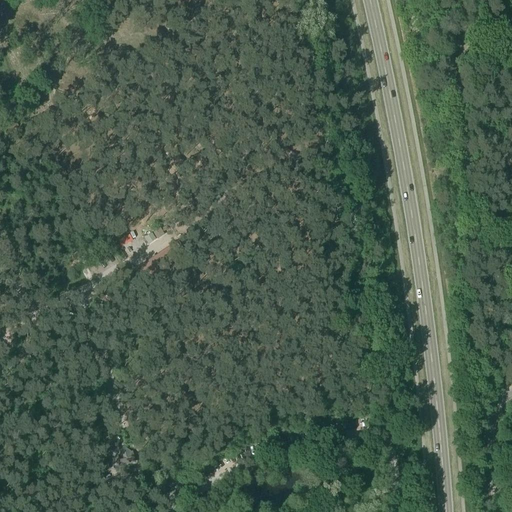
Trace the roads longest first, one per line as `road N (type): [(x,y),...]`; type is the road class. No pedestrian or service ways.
road 1 (primary): [(445,511),(428,332),(368,0)]
road 2 (track): [(511,29),(460,60),(473,209),(511,304)]
road 3 (unclassified): [(171,511),(230,471),(356,435),(388,449),(395,511)]
road 4 (track): [(80,303),(309,156)]
road 5 (unclassified): [(496,511),(491,423),(497,403),(511,392)]
